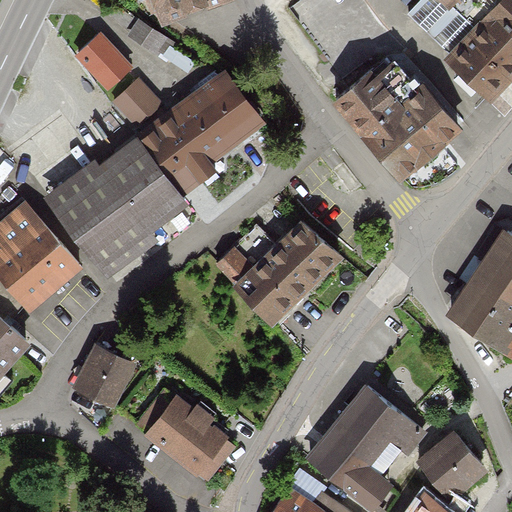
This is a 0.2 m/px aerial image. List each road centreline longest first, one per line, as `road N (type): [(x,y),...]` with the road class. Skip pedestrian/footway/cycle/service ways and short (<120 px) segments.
road 1 (residential): [(43,408),(126,284),(332,131)]
road 2 (residential): [(403,251),(251,478),(243,511)]
road 3 (residential): [(511,473),(466,354),(403,251)]
road 4 (residential): [(43,408),(229,511)]
road 5 (residential): [(250,0),(280,60),(332,131)]
road 6 (residential): [(332,131),(396,201),(426,219)]
road 7 (residential): [(511,122),(426,219)]
